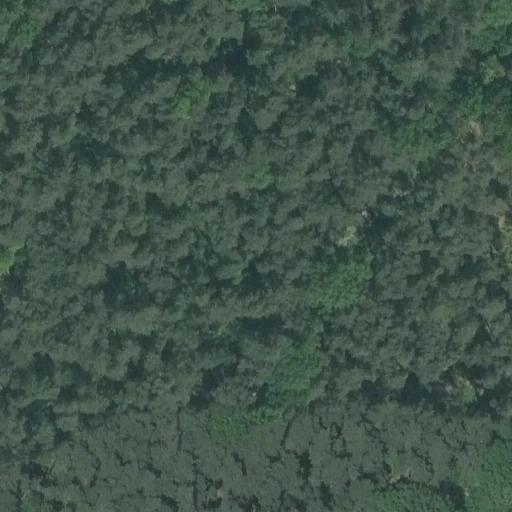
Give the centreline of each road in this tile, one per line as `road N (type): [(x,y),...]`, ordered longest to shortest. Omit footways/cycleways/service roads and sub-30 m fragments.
road 1 (track): [(487,0),(184,511)]
road 2 (track): [(348,0),(456,56)]
